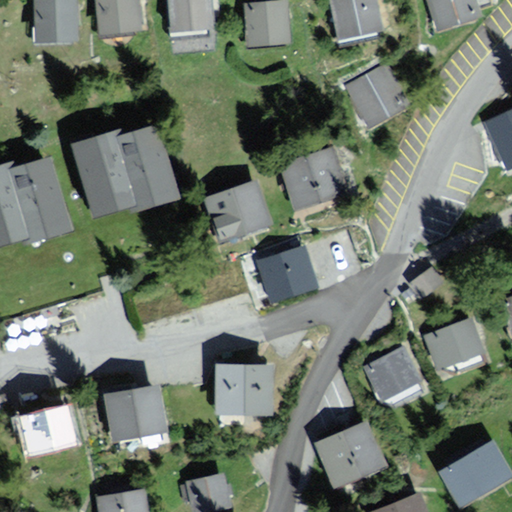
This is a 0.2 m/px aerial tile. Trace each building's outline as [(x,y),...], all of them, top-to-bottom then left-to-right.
[(97,0),(47,0),(49,41),(98,40),(97,0)] [(154,0),(108,0),(113,34),(158,27),(154,0)] [(228,0),(183,0),(188,33),(232,28),(228,0)] [(297,0),(263,0),(252,2),(258,45),(304,38),(297,0)] [(317,0),(324,40),(371,33),(366,0),(317,0)] [(471,19),(465,0),(418,0),(428,32),(471,19)] [(401,107),(379,62),(332,84),(354,130),(401,107)] [(511,111),(478,126),(498,173),(511,166),(511,111)] [(157,120),(69,145),(91,223),(180,197),(157,120)] [(321,146),(270,159),(282,207),(333,194),(321,146)] [(0,168),(0,303),(6,323),(89,295),(49,156),(0,168)] [(251,174),(214,185),(228,236),(265,226),(251,174)] [(296,246),(248,260),(260,304),(308,290),(296,246)] [(511,292),(489,302),(503,339),(511,335),(511,292)] [(464,316),(420,334),(437,376),(481,358),(464,316)] [(397,345),(358,363),(376,401),(415,382),(397,345)] [(261,364),(222,363),(221,413),(260,414),(261,364)] [(158,385),(98,395),(107,443),(166,432),(158,385)] [(71,406),(17,416),(25,459),(79,450),(71,406)] [(365,423),(313,443),(331,491),(384,471),(365,423)] [(485,438),(429,471),(452,509),(508,476),(485,438)] [(241,511),(236,475),(198,481),(202,511),(241,511)] [(150,511),(144,482),(92,492),(96,511),(150,511)] [(424,511),(416,487),(355,508),(356,511),(424,511)]
